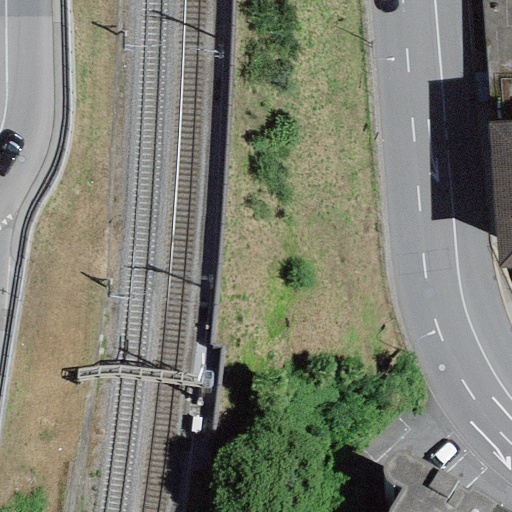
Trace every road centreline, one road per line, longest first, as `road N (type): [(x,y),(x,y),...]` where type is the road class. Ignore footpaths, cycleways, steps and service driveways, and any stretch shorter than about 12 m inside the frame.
road 1 (secondary): [(511,423),(464,360),(441,279),(416,0)]
road 2 (secondary): [(4,0),(0,121)]
